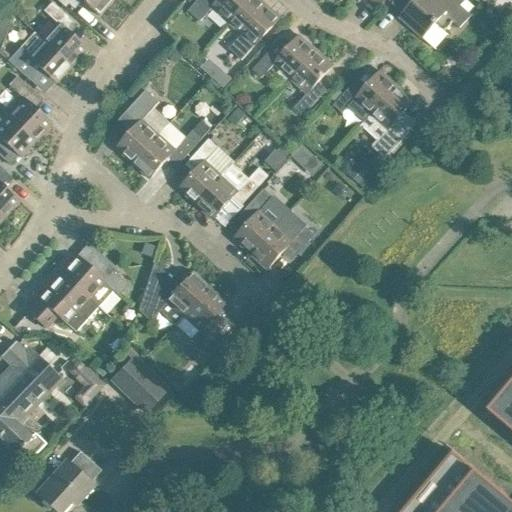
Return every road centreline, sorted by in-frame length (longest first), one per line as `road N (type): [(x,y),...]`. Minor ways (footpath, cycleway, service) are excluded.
road 1 (residential): [(71,155),(102,69),(163,0)]
road 2 (residential): [(294,0),(393,54),(444,99)]
road 3 (residential): [(147,222),(179,220),(258,292)]
